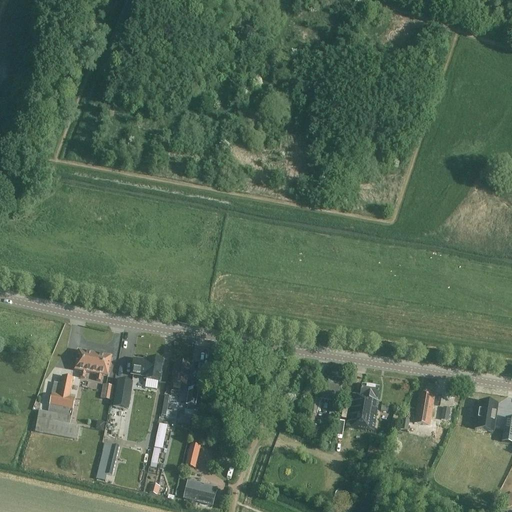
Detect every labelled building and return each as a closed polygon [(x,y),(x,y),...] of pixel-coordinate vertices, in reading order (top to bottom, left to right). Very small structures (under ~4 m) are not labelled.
[(92,374),(95,355),(78,352),(74,371),(82,372),(81,378),(85,379),(86,373),(92,374)] [(108,377),(112,358),(95,355),(92,374),(98,375),(97,381),(101,382),(102,376),(108,377)] [(132,375),(141,377),(142,374),(146,375),(145,380),(160,383),(163,362),(148,360),(147,365),(143,365),(144,362),(134,360),(132,375)] [(187,386),(190,366),(176,364),(171,394),(179,396),(181,385),(187,386)] [(52,394),(70,397),(74,378),(62,376),(61,384),(54,383),(52,394)] [(341,393),(343,381),(325,378),(323,390),(324,390),(323,393),(334,395),(333,401),(341,402),(342,396),(341,396),(341,393)] [(128,410),(132,384),(118,381),(114,408),(128,410)] [(114,386),(103,385),(101,399),(111,401),(114,386)] [(347,427),(374,432),(379,402),(377,402),(379,388),(362,386),(360,397),(352,395),(347,427)] [(198,390),(189,389),(186,405),(196,406),(198,390)] [(49,406),(73,411),(75,398),(70,397),(52,394),(49,406)] [(435,398),(431,397),(431,395),(422,394),(421,397),(419,397),(414,425),(419,425),(418,434),(424,436),(426,426),(430,427),(435,398)] [(308,414),(317,416),(319,400),(310,398),(308,414)] [(476,422),(475,430),(493,433),(494,425),(497,408),(497,405),(479,402),(477,414),(476,422)] [(71,418),(73,411),(49,406),(48,413),(71,418)] [(443,408),(441,420),(448,422),(450,410),(450,409),(443,408)] [(71,418),(48,413),(39,411),(35,432),(77,440),(80,427),(70,425),(71,418)] [(391,425),(399,427),(401,416),(394,415),(391,425)] [(101,421),(99,429),(106,430),(108,423),(101,421)] [(409,422),(402,421),(400,431),(408,432),(409,422)] [(511,425),(504,424),(500,448),(511,450),(511,449),(511,425)] [(330,427),(329,427),(326,425),(321,436),(325,438),(330,427)] [(366,459),(383,464),(387,448),(371,443),(366,459)] [(119,447),(113,446),(106,475),(112,477),(119,447)] [(201,448),(190,446),(186,462),(197,465),(201,448)] [(107,476),(106,475),(98,474),(96,480),(105,482),(107,476)] [(184,499),(213,506),(217,489),(188,482),(184,499)] [(151,484),(148,493),(158,496),(161,487),(151,484)] [(501,499),(506,510),(511,507),(511,494),(510,495),(509,495),(501,499)]
